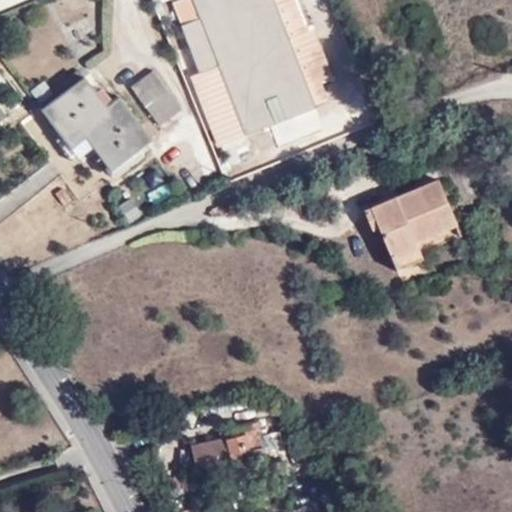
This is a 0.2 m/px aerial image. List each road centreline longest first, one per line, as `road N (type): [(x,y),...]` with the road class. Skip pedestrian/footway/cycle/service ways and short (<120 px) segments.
road 1 (residential): [(0,277),(491,86),(511,86)]
road 2 (unclassified): [(0,300),(129,511)]
road 3 (unknown): [(146,0),(207,164)]
